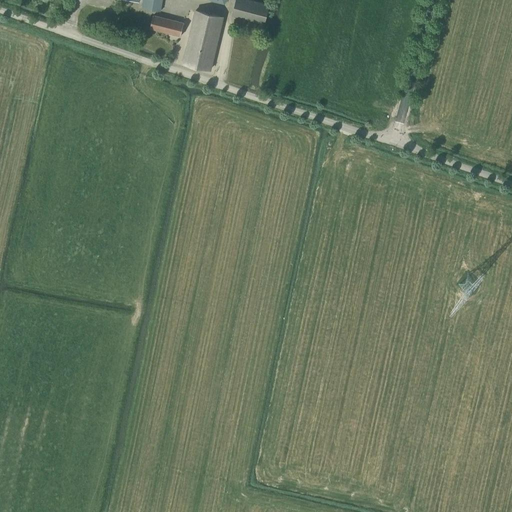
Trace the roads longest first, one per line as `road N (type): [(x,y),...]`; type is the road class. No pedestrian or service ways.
road 1 (unclassified): [(393,141),(0,11)]
road 2 (unclassified): [(393,141),(432,0)]
road 3 (unclassified): [(511,182),(393,141)]
